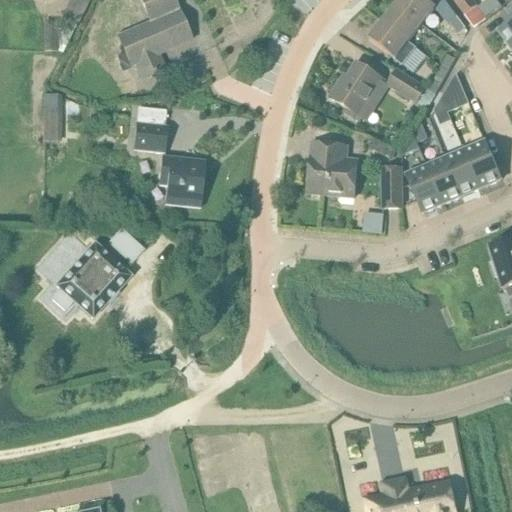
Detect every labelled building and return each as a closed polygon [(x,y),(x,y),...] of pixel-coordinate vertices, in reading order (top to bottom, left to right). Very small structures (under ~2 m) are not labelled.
[(80,0),(69,0),(61,18),(77,26),(88,4),(80,0)] [(139,0),(151,25),(117,40),(123,55),(117,58),(122,70),(133,66),(140,82),(164,71),(158,57),(191,42),(172,0),(139,0)] [(423,0),(400,0),(396,6),(422,26),(435,9),(423,0)] [(452,0),(474,29),(486,20),(470,0),(452,0)] [(422,26),(396,6),(382,23),(408,44),(422,26)] [(457,19),(450,25),(458,35),(465,30),(457,19)] [(511,22),(498,33),(511,52),(511,22)] [(57,23),(43,23),(43,39),(43,47),(43,54),(57,54),(57,53),(57,32),(57,23)] [(408,44),(382,23),(369,41),(395,61),(403,67),(416,50),(408,44)] [(448,56),(441,69),(450,74),(457,61),(448,56)] [(339,85),(330,100),(356,116),(370,94),(375,96),(383,82),(356,65),(342,88),(339,85)] [(441,69),(434,81),(443,87),(450,74),(441,69)] [(388,87),(416,105),(428,112),(437,97),(397,72),(388,87)] [(44,119),(43,144),(60,145),(62,119),(62,107),(61,96),(44,96),(44,107),(44,119)] [(97,115),(96,126),(112,128),(114,116),(97,115)] [(422,125),(414,135),(418,144),(428,140),(422,125)] [(135,153),(164,157),(168,131),(138,127),(135,153)] [(413,135),(403,158),(420,150),(413,135)] [(501,182),(485,143),(464,152),(480,190),(501,182)] [(312,196),(332,198),(356,200),(360,163),(348,162),(349,149),(312,145),(310,165),(310,166),(311,167),(311,168),(312,169),(313,170),(315,170),(312,196)] [(480,190),(464,152),(445,160),(461,198),(480,190)] [(159,188),(167,188),(165,207),(199,211),(203,174),(198,173),(199,164),(162,160),(159,188)] [(461,198),(445,160),(427,168),(443,206),(461,198)] [(443,206),(427,168),(406,177),(422,215),(443,206)] [(400,169),(381,171),(386,211),(404,209),(400,169)] [(367,213),(364,232),(382,235),(385,216),(367,213)] [(121,232),(108,246),(131,266),(143,253),(121,232)] [(511,288),(511,242),(490,250),(494,263),(491,264),(495,279),(499,278),(503,291),(511,288)] [(94,247),(56,289),(60,292),(51,301),(65,314),(73,304),(92,321),(107,305),(108,306),(116,297),(115,296),(131,279),(94,247)] [(495,306),(475,316),(482,330),(502,319),(495,306)] [(364,501),(366,511),(455,511),(450,483),(408,492),(406,480),(380,485),(383,497),(364,501)]
